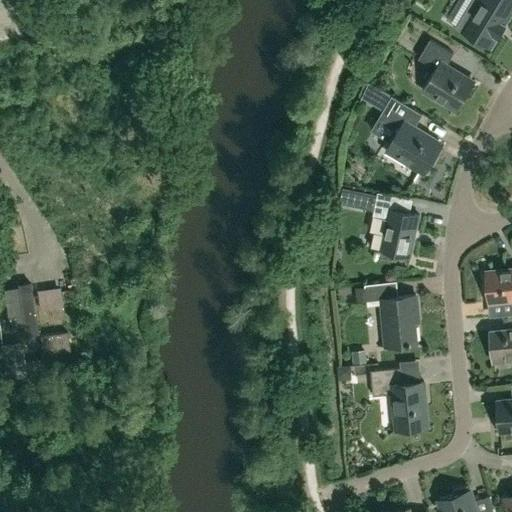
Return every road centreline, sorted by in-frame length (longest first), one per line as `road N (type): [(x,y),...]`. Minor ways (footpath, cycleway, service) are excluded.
road 1 (residential): [(328,495),(438,461),(457,446),(463,423),(454,246)]
road 2 (residential): [(454,246),(470,169),(507,99)]
